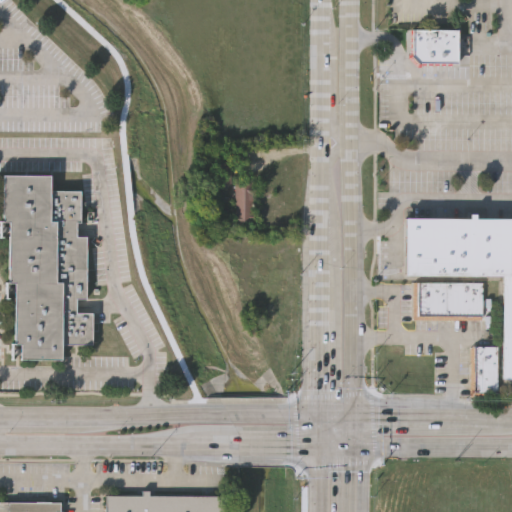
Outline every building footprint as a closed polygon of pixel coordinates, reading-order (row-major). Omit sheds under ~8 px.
[(417,61),(411,55),(411,28),(458,28),(457,62),(417,61)] [(230,183),(214,183),(214,162),(230,162),(230,183)] [(86,298),(76,298),(76,311),(92,311),(92,343),(61,343),(61,358),(20,358),(20,343),(14,343),(14,282),(9,282),(9,221),(3,221),(3,174),(48,174),(48,190),(80,190),(80,221),(76,221),(76,236),(86,236),(86,298)] [(251,199),(251,211),(253,211),(253,220),(239,219),(239,226),(231,226),(231,210),(232,211),(233,181),(253,182),(253,199),(251,199)] [(404,217),(470,218),(470,213),(474,213),(474,217),(511,217),(511,377),(502,377),(503,274),(404,273),(404,217)] [(411,281),(480,282),(480,319),(411,319),(411,281)] [(495,396),(469,395),(469,345),(496,346),(495,396)] [(221,511),(103,511),(104,494),(139,495),(139,490),(147,490),(147,492),(222,494),(221,511)] [(9,511),(61,511),(61,504),(10,503),(9,511)]
